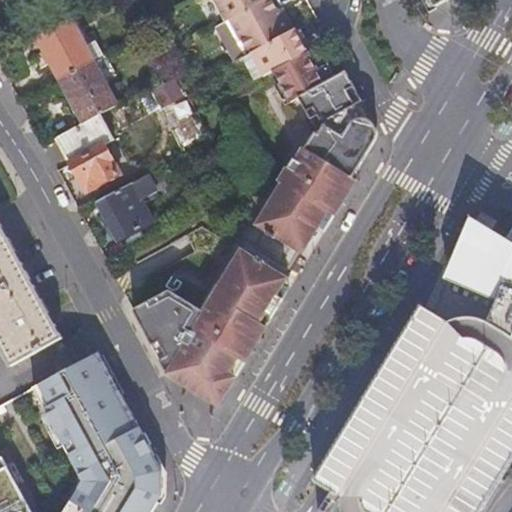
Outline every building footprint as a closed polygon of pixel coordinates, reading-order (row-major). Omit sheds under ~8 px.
[(211,0),(226,26),(230,23),(270,1),(269,0),(211,0)] [(270,1),(230,23),(249,59),(252,57),(295,33),(287,17),(283,20),(272,0),(270,1)] [(428,0),(434,8),(448,0),(428,0)] [(297,32),(295,33),(252,57),(264,78),(309,54),(297,32)] [(57,85),(92,66),(85,53),(77,38),(42,57),(57,85)] [(94,48),(85,53),(92,66),(101,62),(94,48)] [(289,103),(299,98),(311,121),(319,117),(323,125),(319,134),(316,133),(293,171),(288,168),(278,183),(282,186),(258,226),(304,254),(329,213),(336,218),(358,181),(355,178),(377,141),(378,138),(378,132),(377,128),(375,124),(370,121),(367,119),(363,119),(356,107),(364,103),(347,71),(336,77),(329,64),(318,70),(309,54),(273,73),(289,103)] [(78,131),(99,120),(117,110),(108,93),(107,94),(92,66),(57,85),(69,107),(66,109),(78,131)] [(78,131),(56,144),(78,186),(84,183),(91,196),(119,180),(103,150),(113,145),(99,120),(78,131)] [(131,190),(96,209),(117,249),(153,229),(131,190)] [(423,305),(314,478),(321,484),(340,498),(344,511),(482,511),(511,463),(511,242),(471,218),(431,308),(423,305)] [(0,222),(0,341),(13,367),(64,339),(0,222)] [(202,226),(185,236),(195,254),(197,252),(198,252),(200,252),(203,252),(204,252),(207,254),(217,259),(228,242),(202,226)] [(261,324),(267,315),(273,319),(285,300),(279,296),(289,279),(242,251),(205,312),(171,291),(130,313),(162,373),(218,406),(267,327),(261,324)] [(0,511),(149,511),(154,506),(156,468),(97,353),(36,385),(90,487),(74,511),(23,511),(0,469),(0,511)]
